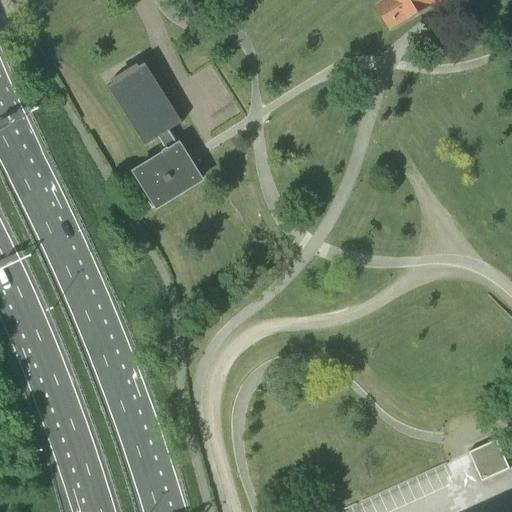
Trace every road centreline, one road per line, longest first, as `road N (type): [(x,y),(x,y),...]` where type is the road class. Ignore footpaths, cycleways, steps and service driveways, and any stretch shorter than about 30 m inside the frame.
road 1 (trunk): [(163,511),(82,294),(0,134)]
road 2 (trunk): [(0,253),(100,511)]
